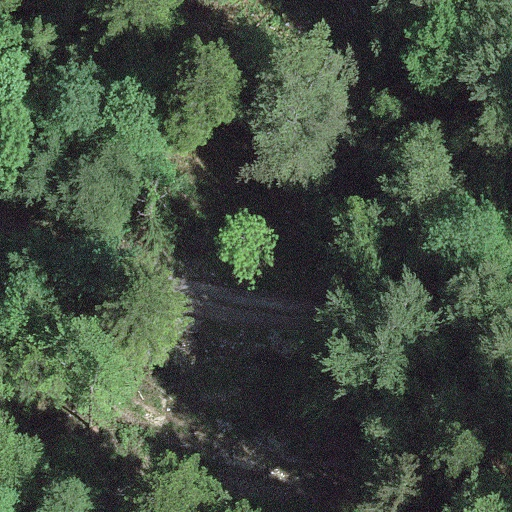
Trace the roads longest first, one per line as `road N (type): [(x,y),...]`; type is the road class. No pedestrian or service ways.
road 1 (track): [(0,329),(127,423),(247,469),(351,478),(511,426)]
road 2 (track): [(511,308),(355,313),(209,299),(0,229)]
